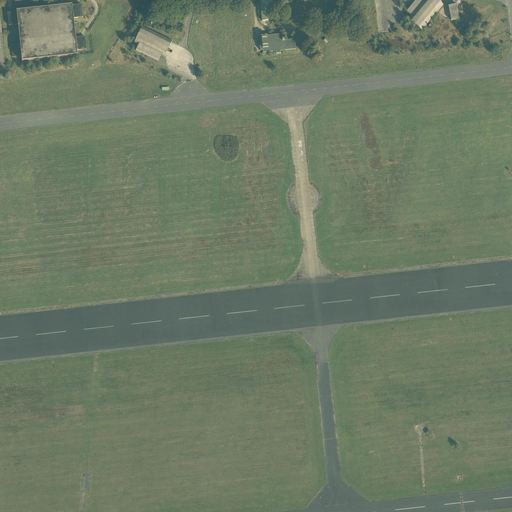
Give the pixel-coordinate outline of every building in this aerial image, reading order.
[(259,0),(262,21),(268,21),(267,11),(272,11),(271,1),(270,1),(269,0),(259,0)] [(422,30),(443,4),(437,0),(414,0),(406,12),(412,16),(409,20),(422,30)] [(451,21),(460,19),(456,4),(448,6),(451,21)] [(21,56),(22,62),(78,56),(77,50),(81,50),(81,49),(77,50),(76,38),(80,38),(80,37),(76,37),(74,20),(78,19),(74,19),(72,7),(77,6),(72,6),(72,5),(16,12),(17,12),(12,13),(12,14),(17,13),(18,25),(13,25),(13,26),(18,25),(20,44),(15,44),(16,45),(20,44),(21,56),(17,56),(17,57),(21,56)] [(135,51),(158,62),(161,56),(164,58),(172,41),(142,26),(140,31),(136,29),(133,37),(136,38),(134,43),(138,45),(135,51)] [(263,51),(263,53),(276,52),(280,51),(296,50),(295,39),(284,40),(284,38),(284,34),(266,36),(261,36),(262,44),(263,51)]
